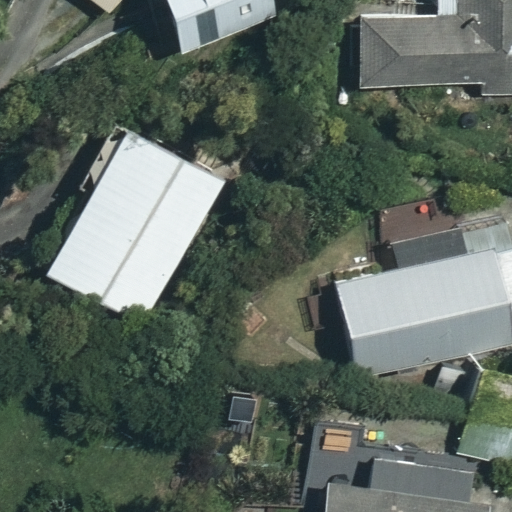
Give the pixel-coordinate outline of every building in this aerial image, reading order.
[(264,11),(259,0),(139,0),(155,47),(264,11)] [(511,0),(415,0),(415,5),(338,6),(340,80),(469,77),(470,93),(511,92),(511,0)] [(210,172),(94,114),(21,260),(136,318),(210,172)] [(511,337),(511,235),(507,210),(376,237),(382,262),(319,275),(339,373),(511,337)] [(467,511),(474,467),(440,462),(445,425),(313,405),(297,511),(467,511)] [(511,511),(511,485),(485,482),(480,511),(511,511)]
